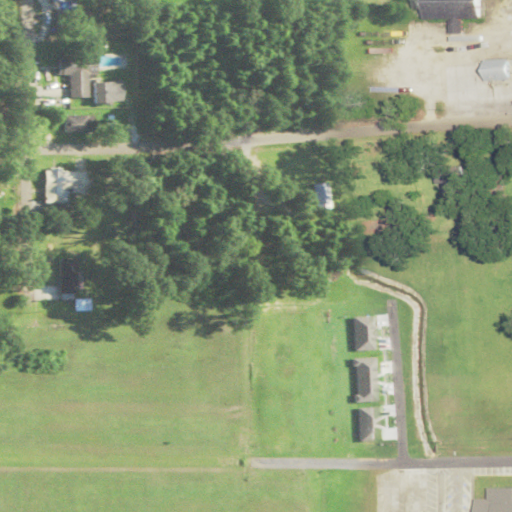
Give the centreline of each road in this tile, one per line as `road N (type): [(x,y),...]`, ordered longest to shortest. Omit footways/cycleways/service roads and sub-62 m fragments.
road 1 (residential): [(511,112),(155,139),(0,142)]
road 2 (residential): [(25,247),(25,0)]
